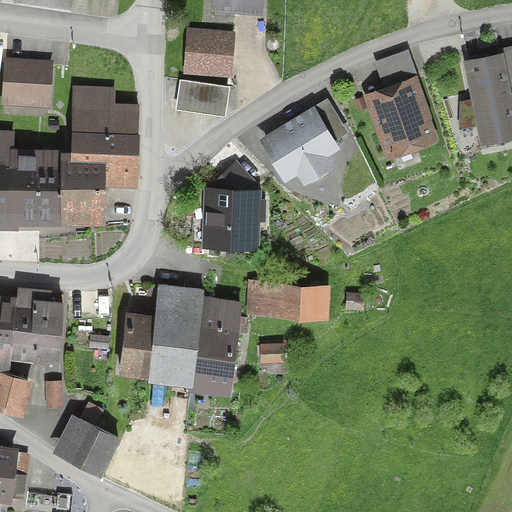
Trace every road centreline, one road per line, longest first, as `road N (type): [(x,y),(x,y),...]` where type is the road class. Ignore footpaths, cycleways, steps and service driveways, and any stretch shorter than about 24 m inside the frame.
road 1 (residential): [(152,188),(284,91),(339,62),(435,28),(511,14)]
road 2 (residential): [(0,274),(111,272),(140,246),(152,188)]
road 3 (residential): [(152,188),(152,32)]
road 4 (residential): [(152,32),(0,16)]
road 5 (residential): [(106,497),(0,425)]
